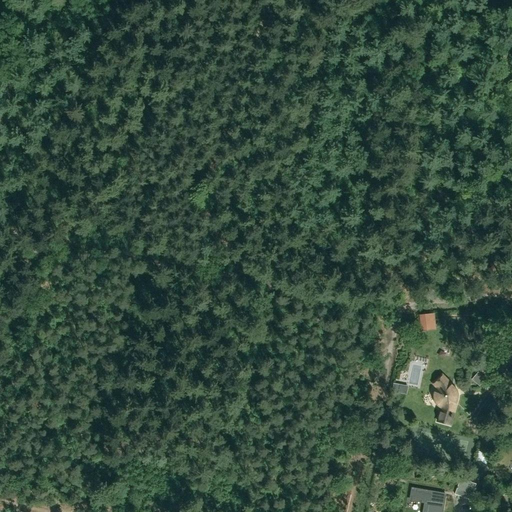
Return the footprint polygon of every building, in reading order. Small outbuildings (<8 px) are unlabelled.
[(421,331),(436,329),(434,313),(419,315),(421,331)] [(436,422),(450,426),(458,402),(459,400),(459,398),(459,397),(459,394),(458,392),(458,390),(457,389),(442,373),(431,383),(434,388),(434,389),(433,390),(432,391),(432,393),(432,394),(432,396),(432,397),(432,399),(432,400),(433,402),(433,403),(434,404),(435,405),(436,407),(437,407),(440,409),(436,422)] [(394,383),(392,389),(399,391),(401,384),(394,383)] [(484,482),(489,467),(475,461),(469,476),(484,482)] [(461,478),(454,494),(470,501),(476,484),(461,478)] [(441,511),(445,493),(409,487),(407,500),(425,503),(426,501),(427,501),(424,511),(441,511)]
